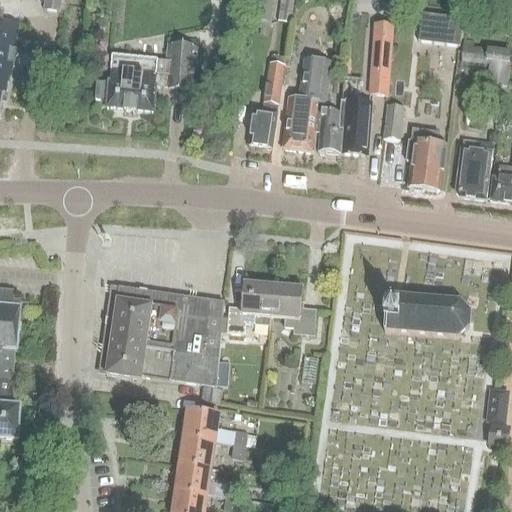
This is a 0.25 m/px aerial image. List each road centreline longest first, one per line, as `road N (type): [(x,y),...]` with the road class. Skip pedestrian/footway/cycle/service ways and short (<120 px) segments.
road 1 (tertiary): [(511,234),(241,199),(80,192)]
road 2 (residential): [(82,511),(70,365),(80,192)]
